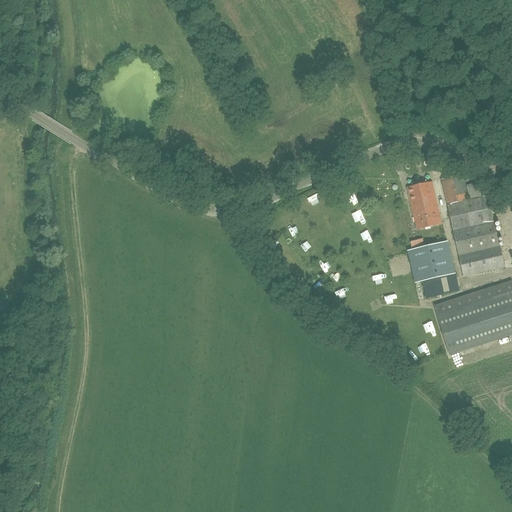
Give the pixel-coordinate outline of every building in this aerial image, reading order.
[(488,195),(481,197),(468,200),(462,175),(441,180),(463,277),(505,268),(488,195)] [(407,188),(416,231),(441,225),(432,183),(407,188)] [(455,274),(447,242),(412,250),(420,282),(455,274)] [(421,282),(425,299),(459,291),(455,275),(421,282)] [(433,306),(449,356),(511,335),(511,281),(511,280),(433,306)]
